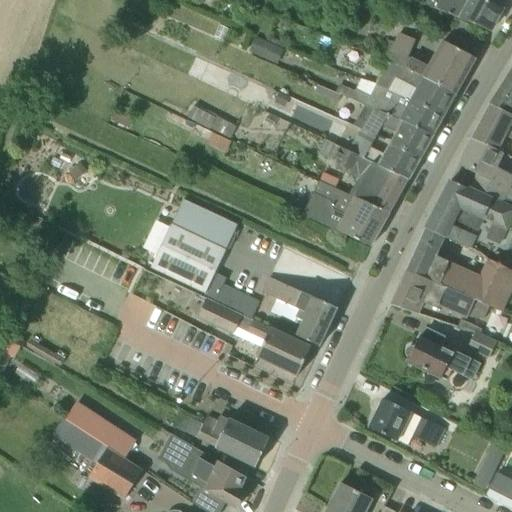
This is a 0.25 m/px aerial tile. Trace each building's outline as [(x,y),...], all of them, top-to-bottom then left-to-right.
[(498,20),(500,16),(501,13),(502,10),(485,0),(468,0),(468,3),(463,0),(426,0),(424,5),(490,32),(496,22),(498,20)] [(349,25),(354,13),(344,9),(340,21),(349,25)] [(350,27),(339,23),(335,33),(346,37),(350,27)] [(455,95),(475,59),(443,41),(428,68),(411,58),(412,56),(410,55),(411,53),(410,52),(415,41),(397,34),(393,43),(387,40),(380,57),(389,61),(407,69),(455,95)] [(248,52),(276,64),(283,49),(255,37),(248,52)] [(389,61),(380,57),(378,56),(373,66),(384,71),(389,61)] [(407,69),(389,61),(384,71),(377,83),(404,96),(411,100),(443,117),(455,95),(407,69)] [(511,70),(489,105),(507,114),(511,105),(511,70)] [(443,117),(411,100),(404,96),(377,83),(370,96),(356,90),(354,92),(352,98),(365,104),(433,136),(443,117)] [(339,96),(335,94),(317,86),(314,93),(336,103),(339,96)] [(274,103),(284,107),(288,97),(278,93),(274,103)] [(420,158),(433,136),(365,104),(353,126),(360,130),(376,138),(381,127),(395,133),(389,144),(420,158)] [(209,130),(216,116),(194,105),(187,118),(209,130)] [(511,116),(507,114),(489,105),(471,140),(495,151),(503,135),(511,139),(511,116)] [(134,117),(116,108),(111,121),(129,129),(134,117)] [(216,116),(209,130),(229,140),(235,127),(216,116)] [(209,141),(212,134),(203,129),(199,137),(209,141)] [(383,155),(369,148),(376,138),(360,130),(348,150),(408,180),(420,158),(389,144),(383,155)] [(511,177),(495,169),(502,156),(495,152),(495,151),(471,140),(458,166),(484,179),(477,192),(506,205),(505,207),(509,208),(511,200),(511,189),(509,188),(511,182),(511,177)] [(388,215),(408,180),(348,150),(347,151),(324,141),(318,153),(336,162),(334,164),(350,172),(349,174),(355,184),(360,186),(353,198),(388,215)] [(57,170),(61,163),(52,159),(49,165),(57,170)] [(68,172),(75,181),(86,173),(79,164),(68,172)] [(484,218),(492,222),(484,239),(499,246),(508,229),(511,230),(511,209),(509,208),(505,207),(506,205),(477,192),(476,193),(450,181),(425,230),(444,240),(445,238),(469,250),(475,237),(450,225),(453,220),(478,231),(484,218)] [(370,247),(388,215),(353,198),(328,187),(319,182),(303,217),(370,247)] [(215,274),(237,226),(183,201),(150,269),(205,295),(204,296),(215,301),(214,303),(251,320),(259,303),(223,286),(226,279),(215,274)] [(501,313),(511,290),(511,271),(487,260),(479,276),(436,257),(444,240),(425,230),(406,273),(489,308),(490,308),(501,313)] [(425,305),(428,301),(468,316),(473,317),(484,320),(489,308),(406,273),(390,306),(416,315),(421,304),(425,305)] [(336,309),(295,289),(269,277),(262,293),(277,300),(271,312),(294,323),(289,333),(319,347),(336,309)] [(297,377),(310,348),(251,320),(214,303),(214,304),(206,300),(197,319),(231,335),(237,323),(249,328),(247,333),(265,341),(256,358),(297,377)] [(26,301),(14,327),(19,330),(31,304),(26,301)] [(473,333),(474,334),(478,335),(480,330),(460,320),(457,328),(473,334),(473,333)] [(477,365),(438,346),(442,339),(431,333),(428,341),(419,337),(416,344),(415,344),(413,344),(411,345),(410,345),(408,346),(407,347),(407,348),(406,350),(406,351),(406,352),(406,353),(406,354),(406,356),(407,357),(408,358),(409,359),(407,362),(440,379),(440,378),(446,381),(452,370),(471,379),(477,365)] [(489,359),(496,344),(478,335),(474,334),(467,349),(489,359)] [(32,341),(28,348),(61,367),(65,360),(32,341)] [(0,351),(0,372),(2,374),(11,358),(0,351)] [(443,429),(421,418),(421,419),(410,414),(410,413),(382,399),(368,428),(396,442),(397,440),(407,445),(412,435),(435,447),(443,429)] [(191,419),(180,413),(173,427),(177,429),(195,438),(203,424),(191,419)] [(207,416),(203,424),(195,438),(215,448),(230,456),(244,427),(220,416),(217,421),(207,416)] [(108,447),(115,436),(88,419),(81,430),(108,447)] [(255,468),(268,439),(244,427),(230,456),(255,468)] [(239,491),(245,478),(186,443),(175,466),(208,484),(205,491),(207,492),(201,503),(216,511),(221,511),(225,503),(236,509),(243,493),(239,491)] [(487,454),(499,460),(503,451),(491,445),(487,454)] [(91,474),(88,479),(123,501),(142,471),(107,448),(99,462),(90,457),(83,468),(91,474)] [(511,474),(498,468),(489,485),(511,496),(511,474)] [(484,490),(488,481),(476,475),(472,484),(484,490)] [(334,511),(364,511),(371,499),(340,483),(327,509),(334,511)]
